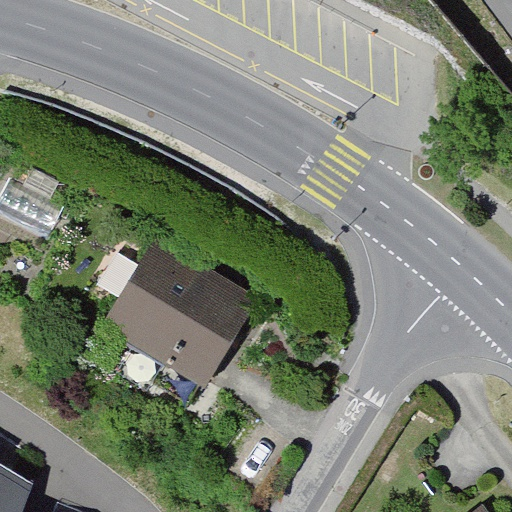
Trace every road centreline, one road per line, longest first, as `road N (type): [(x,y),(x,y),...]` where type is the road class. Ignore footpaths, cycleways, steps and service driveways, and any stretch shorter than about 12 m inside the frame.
road 1 (tertiary): [(0,19),(169,82),(291,145),(459,264)]
road 2 (residential): [(459,264),(291,511)]
road 3 (unknown): [(331,446),(220,383)]
